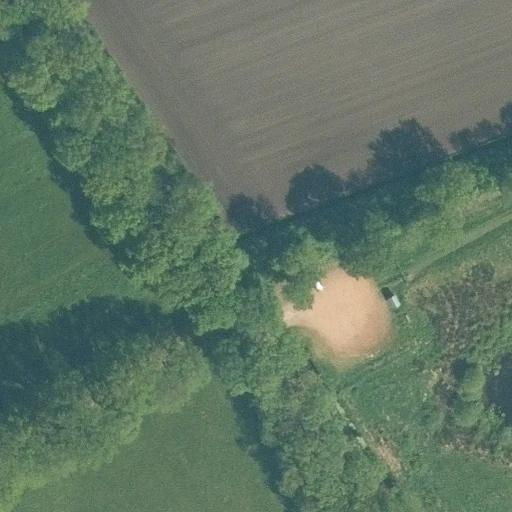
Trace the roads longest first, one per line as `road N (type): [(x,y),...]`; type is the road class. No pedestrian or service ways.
road 1 (unclassified): [(375,511),(39,0)]
road 2 (track): [(237,300),(0,438)]
